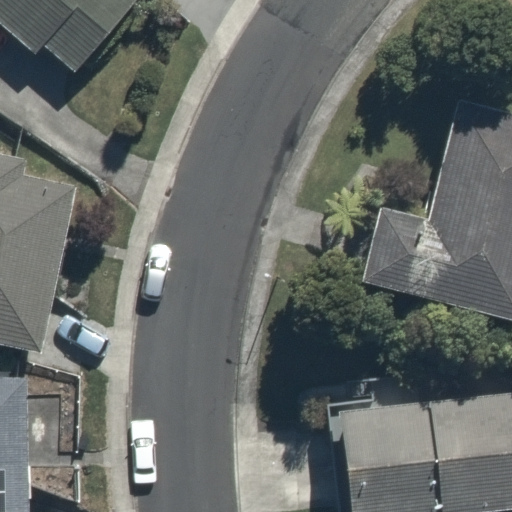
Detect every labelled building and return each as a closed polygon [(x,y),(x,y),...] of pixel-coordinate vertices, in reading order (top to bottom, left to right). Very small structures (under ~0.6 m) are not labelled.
[(0,0),(0,9),(64,72),(134,0),(0,0)] [(506,316),(511,296),(511,97),(461,80),(431,172),(392,159),(357,266),(506,316)] [(74,155),(0,143),(0,316),(48,324),(74,155)] [(37,353),(0,352),(0,511),(32,511),(33,487),(60,488),(61,415),(36,415),(37,353)] [(511,388),(339,403),(348,506),(511,492),(511,388)]
